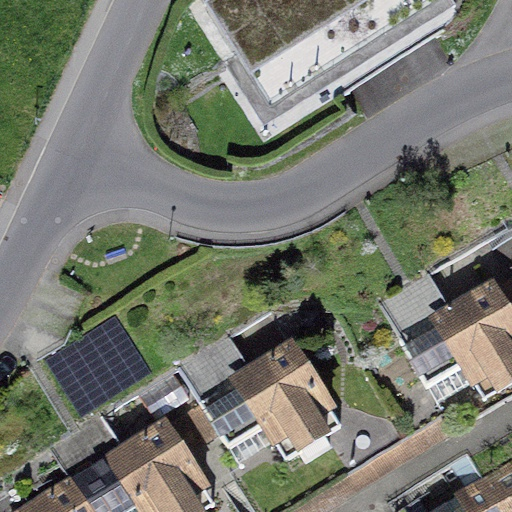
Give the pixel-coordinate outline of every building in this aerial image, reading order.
[(190,0),(173,13),(239,117),(423,0),(190,0)] [(473,381),(511,358),(511,315),(496,288),(438,321),(473,381)] [(258,418),(275,443),(330,406),(292,348),(238,384),(241,389),(208,410),(227,438),(258,418)] [(142,511),(160,511),(206,483),(168,424),(110,462),(142,511)] [(472,511),(511,511),(511,469),(464,498),(472,511)] [(40,503),(45,511),(94,511),(76,481),(40,503)] [(45,511),(40,503),(24,511),(45,511)]
